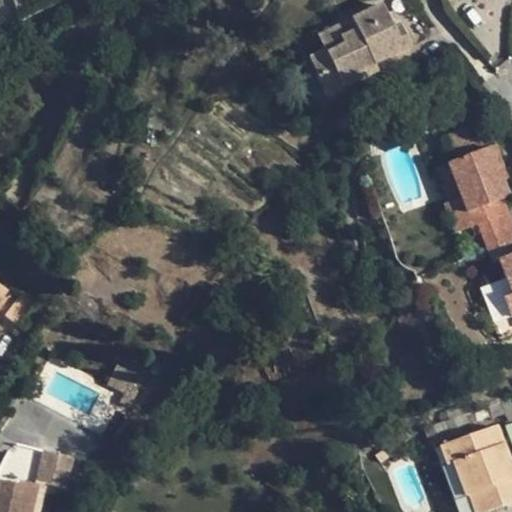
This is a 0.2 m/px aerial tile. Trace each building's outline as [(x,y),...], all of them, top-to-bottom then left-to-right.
[(362,73),(377,65),(415,45),(409,32),(400,37),(395,26),(384,4),(353,20),(357,31),(325,47),(328,53),(312,61),(331,97),(364,79),(362,73)] [(320,37),(325,47),(357,31),(353,20),(320,37)] [(404,23),(395,26),(400,37),(409,32),(404,23)] [(379,71),(377,65),(362,73),(364,79),(379,71)] [(450,132),(459,158),(488,147),(478,122),(450,132)] [(497,167),(506,165),(498,143),(488,147),(459,158),(447,162),(471,228),(481,225),(489,248),(511,239),(511,228),(502,199),(508,196),(502,179),(497,167)] [(459,232),(471,228),(447,162),(442,164),(454,200),(448,202),(459,232)] [(511,176),(506,165),(497,167),(502,179),(511,176)] [(511,239),(489,248),(493,258),(500,256),(511,291),(504,295),(511,316),(511,315),(511,239)] [(35,300),(23,291),(6,316),(19,324),(35,300)] [(147,369),(121,356),(107,384),(123,393),(119,401),(129,407),(147,369)] [(485,427),(425,454),(450,511),(487,511),(511,501),(511,477),(505,462),(501,463),(485,427)] [(74,458),(43,451),(36,481),(67,488),(74,458)] [(0,511),(30,511),(37,487),(20,484),(19,487),(0,483),(0,511)]
